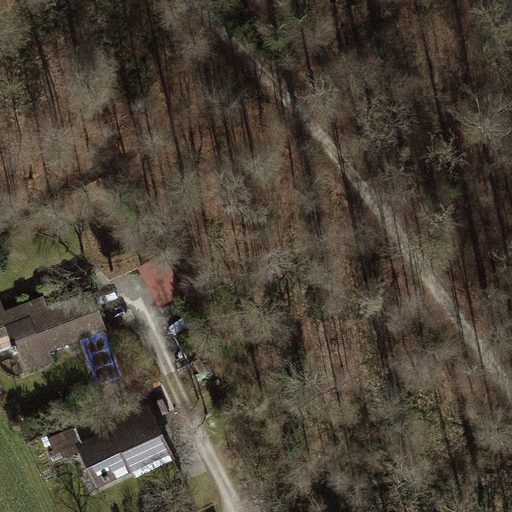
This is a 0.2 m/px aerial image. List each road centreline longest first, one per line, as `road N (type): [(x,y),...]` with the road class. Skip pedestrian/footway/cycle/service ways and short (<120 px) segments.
road 1 (track): [(195,0),(295,101),(511,382)]
road 2 (residential): [(177,346),(255,511)]
